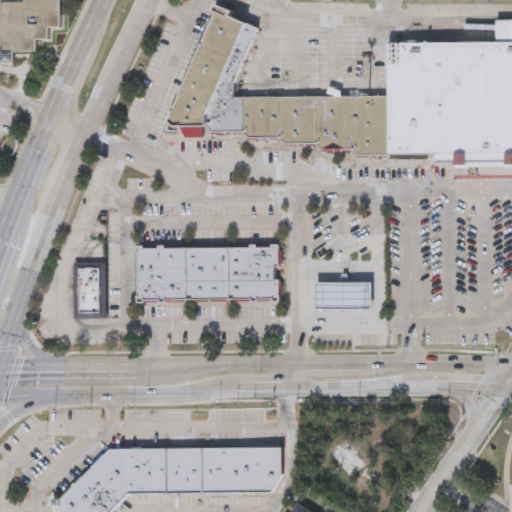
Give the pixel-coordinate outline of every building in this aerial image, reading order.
[(0,0),(0,67),(14,68),(15,55),(37,56),(37,43),(49,43),(49,30),(60,31),(60,0),(0,0)] [(215,7),(233,14),(230,18),(259,31),(234,85),(235,100),(391,98),(392,157),(358,158),(353,151),(323,152),(316,146),(287,146),(279,140),(249,140),(243,134),(214,134),(206,129),(176,130),(168,124),(217,16),(212,13),(215,7)] [(390,45),(511,45),(511,156),(392,157),(391,98),(390,45)] [(136,249),(143,248),(143,251),(159,251),(159,248),(166,248),(166,251),(250,250),(250,247),(258,246),(258,249),(271,249),(271,245),(281,245),(281,270),(275,270),(275,282),(279,282),(279,304),(274,304),(274,301),(256,301),(256,303),(252,303),(252,301),(165,302),(165,305),(161,305),(160,302),(144,302),(143,306),(137,306),(136,249)] [(73,265),(106,265),(107,321),(74,322),(73,265)] [(367,464),(343,440),(327,456),(351,480),(367,464)] [(58,511),(111,511),(130,492),(273,493),(283,475),(283,448),(111,450),(58,504),(58,511)]
